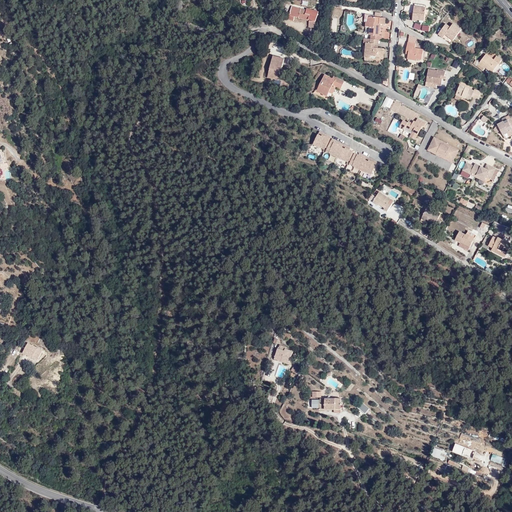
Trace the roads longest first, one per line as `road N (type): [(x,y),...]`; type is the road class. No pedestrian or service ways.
road 1 (residential): [(306,120),(391,156),(326,112),(305,113)]
road 2 (residential): [(264,29),(253,48),(226,64),(223,78),(306,120)]
road 3 (unclassified): [(264,29),(391,92)]
road 4 (residential): [(400,222),(503,289)]
